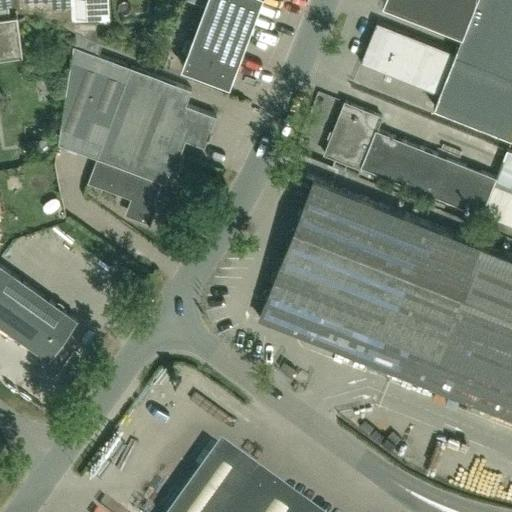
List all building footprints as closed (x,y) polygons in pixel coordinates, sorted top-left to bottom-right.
[(108,30),(110,30),(108,0),(0,0),(0,3),(20,1),(20,7),(75,32),(101,43),(108,30)] [(207,0),(183,66),(229,82),(259,0),(207,0)] [(385,0),(385,2),(452,28),(462,32),(474,0),(385,0)] [(511,0),(474,0),(462,32),(454,52),(511,74),(511,0)] [(0,58),(22,56),(16,17),(0,18),(0,58)] [(376,22),(361,61),(440,92),(435,107),(511,136),(511,74),(454,52),(376,22)] [(97,54),(101,43),(75,32),(58,144),(96,158),(88,177),(134,194),(129,207),(133,215),(150,221),(157,202),(154,201),(161,182),(164,183),(171,168),(177,171),(184,156),(176,153),(181,138),(204,146),(216,115),(186,104),(191,90),(97,54)] [(511,219),(511,147),(508,146),(501,169),(378,131),(385,111),(343,98),(326,153),(337,156),(333,167),(350,172),(353,162),(383,171),(379,182),(398,188),(399,184),(511,219)] [(511,257),(312,179),(258,318),(511,417),(511,257)] [(0,323),(49,359),(77,320),(0,265),(0,323)] [(305,511),(221,451),(176,511),(305,511)]
